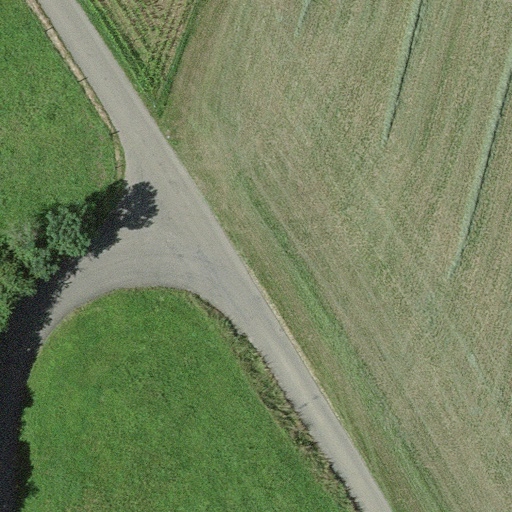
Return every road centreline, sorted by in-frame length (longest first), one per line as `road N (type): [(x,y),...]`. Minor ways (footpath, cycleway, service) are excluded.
road 1 (unclassified): [(199,234),(376,511)]
road 2 (unclassified): [(199,234),(99,276),(49,309),(13,352),(0,422)]
road 3 (unclassified): [(58,0),(199,234)]
